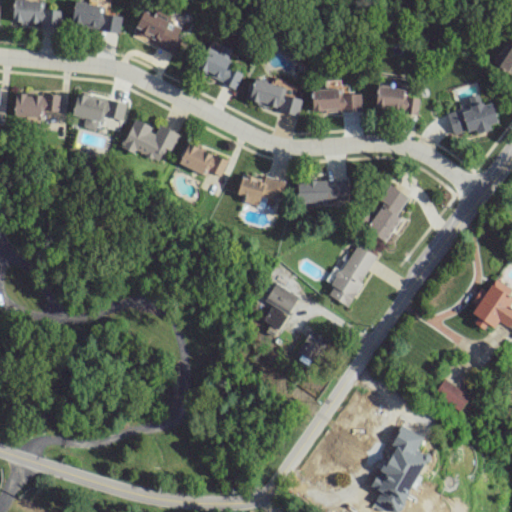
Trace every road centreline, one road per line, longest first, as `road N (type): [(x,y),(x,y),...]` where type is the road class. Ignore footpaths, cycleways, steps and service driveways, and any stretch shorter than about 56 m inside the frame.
road 1 (tertiary): [(511,155),(262,494),(232,502),(160,497),(0,449)]
road 2 (residential): [(480,195),(402,147),(299,150),(252,138),(125,75),(0,60)]
